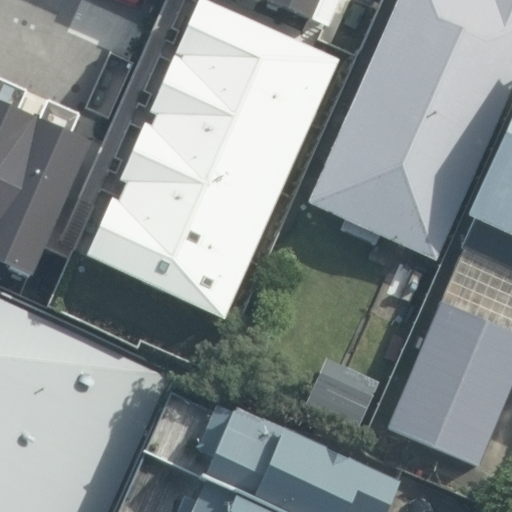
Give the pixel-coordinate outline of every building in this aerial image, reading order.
[(0,0),(0,19),(10,25),(21,0),(0,0)] [(185,0),(52,0),(49,9),(107,36),(118,12),(170,35),(185,0)] [(305,139),(368,0),(219,0),(182,83),(194,88),(173,133),(268,177),(289,131),(305,139)] [(511,57),(511,0),(390,0),(298,202),(421,258),(511,57)] [(511,87),(456,208),(511,234),(511,87)] [(120,511),(181,377),(0,296),(0,511),(120,511)] [(511,370),(511,339),(431,307),(384,426),(475,462),(511,370)]
